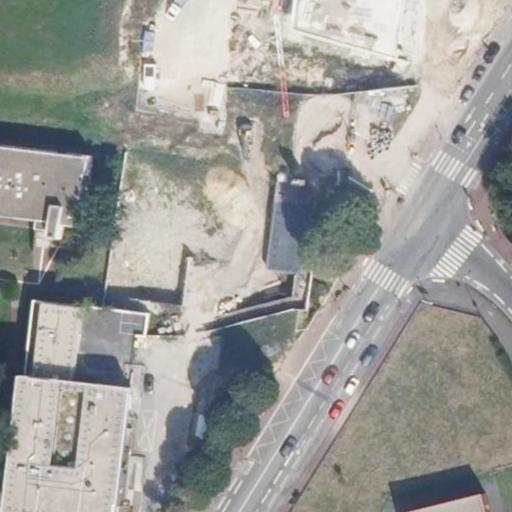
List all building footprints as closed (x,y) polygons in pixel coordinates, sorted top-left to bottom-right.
[(297,0),(294,31),(412,75),(419,0),(297,0)] [(0,214),(16,217),(24,148),(53,153),(46,221),(49,221),(48,238),(62,239),(63,224),(83,227),(87,196),(81,194),(85,153),(0,141),(0,214)] [(24,148),(16,217),(46,221),(53,153),(24,148)] [(162,199),(167,157),(129,152),(125,186),(142,188),(141,197),(162,199)] [(13,511),(17,511),(118,511),(133,386),(78,378),(85,308),(37,301),(13,511)] [(101,361),(100,381),(140,383),(141,363),(101,361)] [(486,511),(480,489),(401,508),(401,511),(486,511)]
